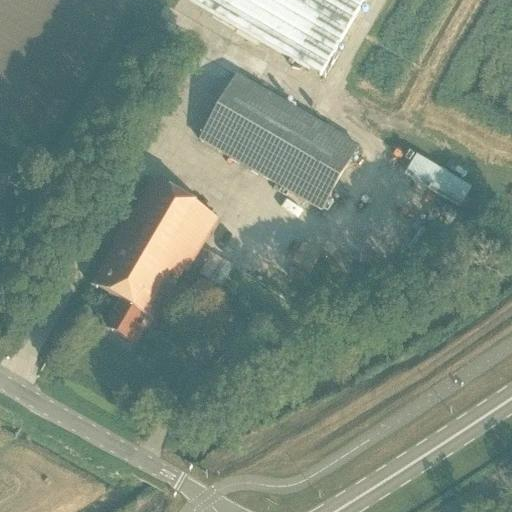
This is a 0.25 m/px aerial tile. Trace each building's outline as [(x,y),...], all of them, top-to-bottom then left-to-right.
[(188,0),(322,77),(366,0),(188,0)] [(360,148),(238,77),(200,143),(323,214),(360,148)] [(472,189),(416,156),(404,176),(460,209),(472,189)] [(0,161),(0,181),(9,167),(0,161)] [(155,324),(216,219),(150,182),(92,287),(119,302),(103,330),(120,339),(119,341),(132,348),(132,347),(134,348),(149,320),(155,324)]
